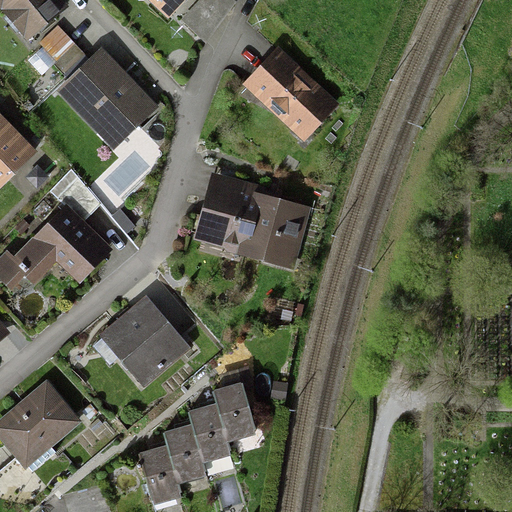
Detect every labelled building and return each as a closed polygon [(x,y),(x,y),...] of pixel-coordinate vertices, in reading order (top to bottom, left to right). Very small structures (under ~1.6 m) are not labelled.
[(66,9),(58,0),(11,0),(0,9),(0,10),(27,42),(66,9)] [(0,0),(0,9),(11,0),(0,0)] [(234,0),(200,0),(182,19),(207,42),(236,2),(234,0)] [(58,26),(40,44),(57,61),(52,66),(62,76),(85,52),(58,26)] [(159,106),(101,47),(54,93),(112,152),(159,106)] [(330,111),(270,56),(242,88),(301,142),(330,111)] [(0,144),(12,132),(0,120),(0,144)] [(0,187),(34,154),(12,132),(0,144),(0,187)] [(192,245),(243,257),(257,197),(260,182),(209,170),(192,245)] [(312,209),(257,197),(243,257),(298,269),(312,209)] [(113,250),(66,204),(12,258),(6,251),(0,256),(0,286),(9,296),(24,281),(32,289),(58,263),(78,284),(113,250)] [(190,359),(144,305),(97,344),(143,398),(190,359)] [(0,338),(9,331),(0,320),(0,338)] [(0,420),(0,444),(22,472),(82,424),(49,382),(0,420)] [(240,390),(210,399),(214,411),(225,449),(254,441),(240,390)] [(214,411),(186,418),(189,430),(200,469),(228,461),(225,449),(214,411)] [(200,469),(189,430),(160,438),(164,450),(175,492),(204,484),(200,469)] [(164,450),(135,458),(150,510),(178,502),(175,492),(164,450)]
